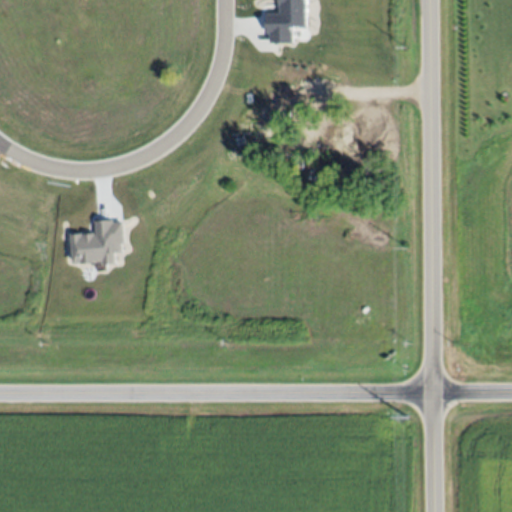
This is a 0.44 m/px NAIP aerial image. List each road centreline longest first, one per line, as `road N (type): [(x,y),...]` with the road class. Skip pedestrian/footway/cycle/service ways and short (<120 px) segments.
road 1 (tertiary): [(434,511),(429,0)]
road 2 (tertiary): [(511,393),(0,395)]
road 3 (residential): [(224,0),(223,54),(209,98),(162,147),(122,166),(71,170),(27,162),(0,145)]
